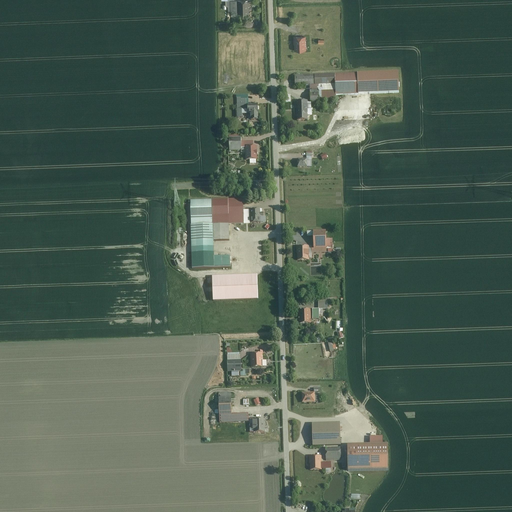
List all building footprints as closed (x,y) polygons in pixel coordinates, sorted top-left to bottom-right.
[(250,14),(249,1),(235,1),(234,0),(228,0),(229,15),(250,14)] [(295,37),(296,51),(306,51),(305,37),(295,37)] [(399,73),(295,76),(295,87),(306,87),(306,91),(310,91),(310,103),(320,102),(320,100),(336,100),(336,95),(400,93),(399,73)] [(254,120),(258,120),(258,105),(248,105),(248,96),(237,96),(237,115),(249,114),(250,119),(253,119),(254,120)] [(296,102),(297,121),(308,121),(307,101),(296,102)] [(229,138),(230,151),(241,150),(241,138),(229,138)] [(246,147),(246,160),(257,160),(257,147),(246,147)] [(297,160),(298,168),(307,167),(307,161),(311,161),(311,154),(306,154),(307,160),(297,160)] [(252,182),(253,191),(257,191),(261,191),(260,182),(252,182)] [(191,201),(192,269),(231,268),(230,257),(214,257),(214,241),(229,241),(229,226),(250,225),(250,211),(243,211),(243,200),(191,201)] [(263,210),(251,210),(251,224),(263,224),(263,210)] [(311,249),(311,254),(326,253),(326,246),(332,246),(332,239),(326,239),(326,231),(307,231),(307,237),(313,237),(313,249),(311,249)] [(309,247),(297,247),(297,261),(309,260),(309,247)] [(213,301),(259,299),(258,274),(213,276),(213,301)] [(318,310),(312,310),(313,320),(319,320),(319,310),(327,310),(326,299),(318,300),(318,310)] [(311,310),(299,310),(300,324),(311,324),(311,310)] [(250,354),(251,367),(263,367),(262,352),(258,352),(258,354),(250,354)] [(240,353),(227,354),(228,372),(231,372),(231,376),(239,376),(239,372),(241,372),(240,353)] [(314,393),(301,394),(302,404),(315,403),(315,393),(320,393),(320,389),(313,389),(314,393)] [(220,423),(248,422),(248,414),(232,414),(231,393),(219,393),(220,423)] [(265,419),(250,420),(250,432),(265,432),(265,419)] [(326,444),(340,443),(340,424),(313,425),(313,444),(326,444)] [(370,445),(348,445),(348,472),(389,472),(389,445),(383,445),(383,437),(370,437),(370,445)] [(326,444),(326,461),(341,461),(340,443),(326,444)] [(310,457),(310,470),(321,470),(321,469),(321,463),(321,456),(310,457)]
